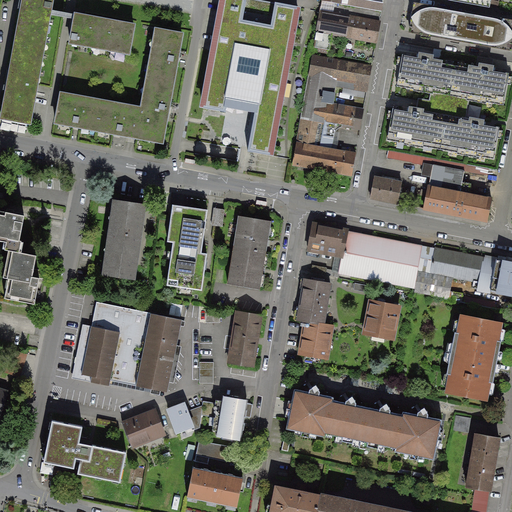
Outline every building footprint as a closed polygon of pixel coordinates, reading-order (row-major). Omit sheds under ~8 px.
[(28,0),(27,11),(50,15),(52,0),(28,0)] [(298,8),(255,0),(223,0),(204,109),(221,112),(224,96),(263,103),(254,153),(271,156),(298,8)] [(443,0),(491,8),(492,0),(443,0)] [(335,3),(322,1),(321,12),(333,14),(335,3)] [(464,14),(416,6),(411,32),(459,41),(464,14)] [(27,11),(14,81),(37,85),(50,15),(27,11)] [(333,14),(321,12),(317,32),(333,35),(347,37),(350,18),(333,14)] [(511,42),(511,22),(464,14),(459,41),(511,50),(511,42)] [(379,23),(350,18),(347,37),(376,42),(379,23)] [(121,29),(76,20),(71,44),(129,54),(135,26),(122,24),(121,29)] [(179,55),(183,35),(157,30),(148,80),(174,85),(178,62),(174,61),(176,55),(179,55)] [(333,35),(317,32),(314,48),(329,50),(333,35)] [(431,104),(449,107),(456,67),(442,65),(442,62),(432,61),(433,57),(421,55),(421,58),(403,55),(398,87),(414,89),(414,91),(433,94),(431,103),(431,104)] [(313,57),(305,99),(315,101),(334,104),(337,86),(368,91),(373,67),(313,57)] [(208,71),(209,61),(202,60),(201,70),(208,71)] [(487,102),(504,105),(510,74),(492,71),(493,67),(481,65),(480,69),(470,67),(470,69),(456,67),(449,107),(466,110),(468,101),(486,104),(487,102)] [(170,107),(174,85),(148,80),(142,109),(137,135),(137,138),(152,141),(153,137),(162,139),(161,143),(163,143),(168,114),(165,113),(166,107),(170,107)] [(8,92),(4,114),(31,119),(35,97),(8,92)] [(97,131),(102,102),(62,94),(56,124),(74,127),(75,123),(81,124),(81,128),(97,131)] [(315,101),(305,99),(297,143),(332,149),(336,126),(311,121),(315,101)] [(334,104),(315,101),(311,121),(336,126),(360,130),(364,109),(334,104)] [(137,135),(142,109),(102,102),(97,131),(114,134),(115,130),(121,131),(121,135),(131,137),(131,133),(137,135)] [(431,104),(431,103),(425,102),(424,105),(423,110),(412,108),(411,112),(393,109),(388,141),(405,144),(405,145),(424,149),(425,147),(441,150),(449,107),(431,104)] [(466,110),(449,107),(441,150),(458,153),(457,155),(477,158),(478,156),(495,159),(500,128),(482,125),(483,121),(465,118),(466,110)] [(251,149),(257,110),(247,109),(243,131),(234,130),(232,139),(224,138),(223,145),(251,149)] [(336,173),(340,150),(332,149),(297,143),(293,166),(309,168),(336,173)] [(352,176),(356,153),(340,150),(336,173),(352,176)] [(424,166),(426,157),(389,151),(387,158),(412,162),(412,163),(424,166)] [(429,187),(469,195),(471,184),(462,182),(466,164),(426,157),(424,166),(422,175),(431,177),(429,187)] [(402,183),(376,178),(372,199),(398,204),(402,183)] [(429,187),(424,209),(487,221),(492,199),(469,195),(429,187)] [(145,205),(117,201),(115,213),(113,213),(111,232),(112,232),(111,238),(140,242),(141,237),(142,237),(143,229),(142,229),(145,205)] [(174,243),(203,247),(209,211),(181,206),(174,205),(168,242),(174,243)] [(225,212),(214,211),(212,225),(223,227),(225,212)] [(0,240),(7,242),(5,251),(9,251),(19,253),(20,251),(18,251),(24,216),(14,214),(14,213),(7,212),(7,213),(0,212),(0,240)] [(271,221),(240,216),(235,247),(266,251),(271,221)] [(344,257),(349,233),(349,232),(314,225),(308,250),(343,257),(344,257)] [(423,246),(349,233),(344,257),(343,257),(340,275),(415,289),(423,246)] [(140,242),(111,238),(111,243),(109,243),(106,263),(108,264),(106,276),(134,280),(138,258),(139,259),(140,252),(138,251),(140,242)] [(167,286),(202,291),(208,254),(202,253),(203,247),(174,243),(167,286)] [(266,251),(235,247),(229,284),(260,289),(266,251)] [(497,260),(436,248),(431,273),(492,285),(497,260)] [(19,253),(9,251),(4,278),(9,279),(5,298),(35,304),(41,271),(34,270),(37,257),(19,253)] [(511,263),(497,260),(492,285),(491,291),(511,295),(511,263)] [(306,280),(299,320),(319,324),(324,324),(331,284),(306,280)] [(495,301),(463,295),(462,302),(494,308),(495,301)] [(98,302),(93,326),(121,332),(111,382),(125,385),(141,312),(98,302)] [(371,302),(368,317),(397,322),(400,307),(371,302)] [(221,309),(206,309),(207,323),(221,323),(221,309)] [(253,366),(262,315),(238,311),(229,362),(253,366)] [(152,314),(141,312),(125,385),(168,394),(183,321),(152,315),(152,314)] [(455,354),(494,362),(502,324),(488,321),(488,320),(476,318),(476,319),(463,316),(459,335),(455,334),(455,344),(457,344),(455,354)] [(368,317),(365,333),(393,338),(397,322),(368,317)] [(306,321),(300,355),(314,357),(319,324),(310,322),(306,321)] [(319,324),(314,357),(328,359),(333,326),(324,324),(319,324)] [(84,325),(72,379),(110,387),(111,382),(121,332),(93,326),(84,325)] [(20,377),(27,355),(13,351),(6,372),(20,377)] [(473,397),(487,399),(494,362),(455,354),(453,363),(451,363),(448,372),(452,373),(448,392),(461,394),(461,395),(473,397)] [(214,362),(200,362),(200,384),(214,384),(214,362)] [(295,390),(287,429),(302,432),(302,436),(310,437),(311,434),(327,437),(327,434),(334,401),(334,398),(320,395),(321,392),(317,384),(310,390),(310,392),(295,390)] [(248,404),(248,400),(239,399),(239,397),(233,396),(232,398),(223,396),(222,405),(219,418),(217,427),(218,427),(217,436),(226,437),(225,439),(232,440),(232,438),(241,440),(245,417),(251,418),(253,405),(248,404)] [(334,401),(327,434),(343,437),(343,441),(354,443),(354,440),(361,441),(368,408),(356,405),(357,403),(353,396),(346,401),(346,403),(334,401)] [(219,418),(222,405),(203,402),(203,416),(219,418)] [(368,408),(361,441),(368,442),(368,446),(379,449),(380,445),(396,448),(403,415),(391,413),(391,410),(387,403),(381,408),(380,410),(368,408)] [(185,404),(169,411),(177,432),(194,426),(185,404)] [(403,415),(396,448),(395,451),(411,454),(410,458),(418,460),(419,456),(435,459),(442,420),(428,417),(429,414),(425,407),(419,412),(418,415),(403,412),(403,415)] [(155,411),(142,416),(151,440),(165,435),(155,411)] [(142,416),(124,423),(134,447),(151,440),(142,416)] [(471,418),(456,416),(454,430),(468,433),(471,418)] [(83,427),(53,421),(44,462),(75,468),(77,458),(81,459),(78,474),(121,482),(127,452),(80,442),(83,427)] [(490,490),(500,438),(477,434),(468,486),(475,488),(489,490),(490,490)] [(291,441),(285,440),(283,450),(289,452),(291,441)] [(197,442),(190,441),(187,456),(194,457),(197,442)] [(210,459),(229,462),(233,446),(199,441),(196,456),(210,459)] [(196,456),(195,462),(208,465),(210,459),(196,456)] [(243,477),(194,467),(188,498),(237,507),(243,477)] [(297,492),(278,488),(273,511),(318,511),(321,497),(305,494),(305,493),(298,491),(297,492)] [(475,488),(474,497),(487,499),(489,490),(475,488)] [(322,495),(321,497),(318,511),(357,511),(360,503),(322,495)] [(485,511),(487,499),(474,497),(471,511),(485,511)] [(389,511),(390,509),(360,503),(357,511),(389,511)]
